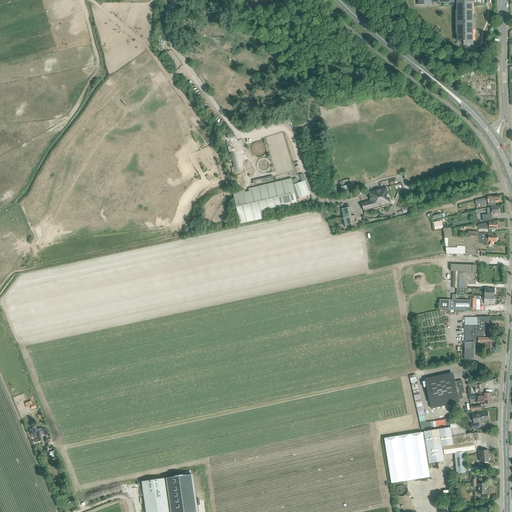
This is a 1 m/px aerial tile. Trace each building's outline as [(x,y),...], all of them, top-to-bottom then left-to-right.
[(418,0),(419,5),(432,5),(432,3),(455,3),(457,3),(457,42),(464,41),(464,45),(473,45),(472,0),(418,0)] [(273,176),(252,180),(253,185),(274,180),(273,176)] [(297,204),(297,202),(307,198),(306,196),(310,195),(305,181),(302,182),(294,185),(294,183),(293,183),(292,179),(248,189),(249,191),(245,192),(244,189),(232,192),(240,224),(263,218),(262,213),(297,204)] [(342,187),(340,187),(341,192),(344,192),(348,191),(348,190),(352,189),(351,184),(346,185),(342,187)] [(369,197),(370,201),(362,203),(364,211),(391,205),(386,187),(369,192),(370,196),(369,197)] [(492,196),(488,197),(489,206),(495,205),(495,202),(500,201),(499,196),(492,196)] [(349,205),(341,206),(346,228),(353,226),(352,218),(355,217),(355,215),(351,216),(349,207),(349,205)] [(487,215),(482,215),(483,222),(492,220),(492,213),(498,213),(500,213),(500,206),(497,206),(491,207),(487,208),(487,215)] [(433,222),(435,229),(443,228),(441,221),(433,222)] [(452,228),(443,229),(445,238),(446,249),(447,253),(447,254),(465,255),(478,255),(478,243),(478,240),(479,236),(478,236),(473,235),(472,235),(469,235),(469,237),(467,237),(466,237),(454,236),(452,228)] [(478,234),(478,236),(479,236),(478,240),(484,240),(486,240),(486,243),(486,245),(488,245),(492,246),(493,241),(497,241),(497,238),(497,235),(493,235),(493,234),(489,234),(478,234)] [(453,271),(452,288),(453,288),(457,288),(457,295),(466,295),(467,295),(467,288),(467,284),(476,284),(476,272),(456,271),(453,271)] [(485,288),(484,296),(485,296),(494,296),(494,293),(495,293),(495,290),(494,290),(494,288),(490,288),(485,288)] [(470,296),(470,298),(470,310),(473,310),(476,310),(480,310),(480,302),(485,302),(484,304),(489,305),(489,304),(494,304),(494,303),(495,303),(495,300),(494,300),(494,296),(485,296),(484,296),(474,296),(470,296)] [(454,312),(461,312),(463,312),(463,310),(469,310),(469,300),(462,300),(461,300),(440,300),(440,310),(454,310),(454,312)] [(465,317),(465,325),(478,325),(478,317),(465,317)] [(478,325),(465,325),(465,342),(465,359),(474,358),(474,342),(478,343),(478,338),(485,338),(485,334),(485,331),(489,331),(489,317),(478,317),(478,325)] [(494,338),(485,338),(478,338),(478,343),(485,343),(485,345),(485,347),(487,348),(488,348),(488,352),(493,352),(493,348),(494,338)] [(431,378),(425,379),(428,392),(431,409),(440,407),(440,409),(449,407),(449,405),(460,403),(459,399),(463,398),(462,393),(464,393),(462,380),(455,382),(453,373),(431,378)] [(476,385),(475,385),(475,387),(475,392),(477,392),(477,393),(483,392),(483,385),(482,385),(482,382),(476,383),(476,385)] [(472,415),(474,423),(471,424),(472,429),(480,427),(479,422),(489,420),(488,412),(472,415)] [(431,428),(430,422),(426,423),(426,421),(420,422),(421,429),(431,428)] [(430,477),(425,447),(426,447),(429,463),(444,461),(442,446),(443,446),(445,455),(475,450),(474,442),(474,441),(478,440),(477,432),(466,434),(466,431),(454,423),(450,424),(451,427),(424,432),(426,443),(424,443),(423,432),(384,438),(391,483),(430,477)] [(31,436),(29,436),(30,440),(35,439),(35,442),(40,441),(41,441),(41,438),(40,435),(44,434),(45,436),(48,434),(46,429),(40,428),(36,429),(36,432),(33,432),(32,429),(29,430),(31,436)] [(479,458),(480,458),(480,462),(489,462),(489,458),(490,457),(489,454),(488,454),(488,450),(479,451),(479,458)] [(455,453),(456,465),(458,473),(467,471),(464,452),(455,453)] [(196,511),(191,474),(166,478),(170,511),(196,511)] [(168,511),(164,478),(141,481),(145,511),(168,511)] [(476,479),(472,479),(472,487),(479,487),(479,494),(483,494),(483,498),(487,497),(487,494),(487,489),(486,489),(486,484),(479,483),(476,484),(476,479)]
